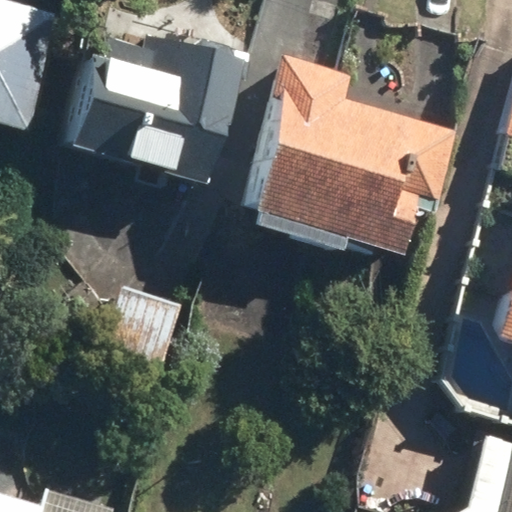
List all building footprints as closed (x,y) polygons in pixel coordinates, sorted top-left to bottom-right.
[(0,139),(7,142),(38,19),(0,9),(0,139)] [(115,77),(61,64),(38,156),(195,195),(228,67),(124,41),(115,77)] [(339,80),(262,60),(251,105),(255,107),(223,233),(320,258),(323,246),(390,263),(406,199),(435,206),(454,133),(333,103),(339,80)] [(511,60),(492,140),(511,144),(511,60)] [(511,250),(503,287),(485,283),(470,343),(511,353),(511,250)] [(174,302),(114,286),(98,348),(157,364),(174,302)] [(511,511),(511,447),(469,437),(449,511),(511,511)]
